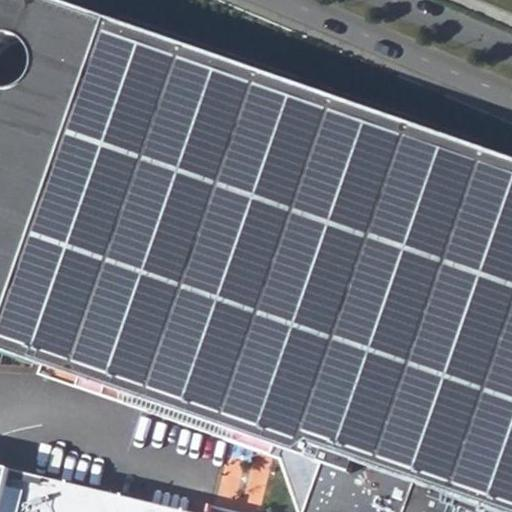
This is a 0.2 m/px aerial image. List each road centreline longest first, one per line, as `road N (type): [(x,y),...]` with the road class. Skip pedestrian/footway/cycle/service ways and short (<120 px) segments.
road 1 (unclassified): [(288,0),(511,94)]
road 2 (unclassified): [(511,49),(394,0)]
